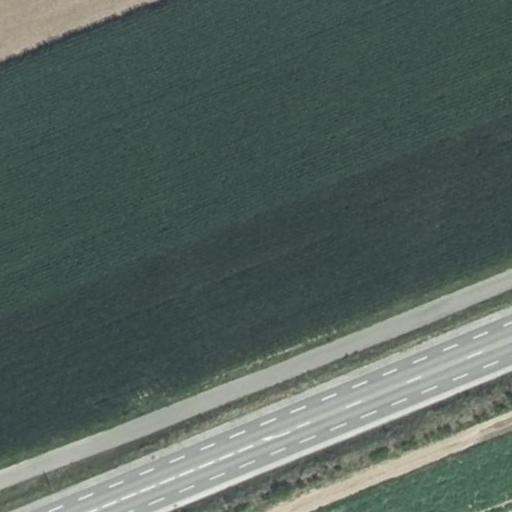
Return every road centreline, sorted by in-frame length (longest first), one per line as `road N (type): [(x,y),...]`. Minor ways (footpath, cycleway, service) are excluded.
road 1 (track): [(511,279),(0,484)]
road 2 (secondary): [(91,511),(511,340)]
road 3 (track): [(323,511),(511,442)]
